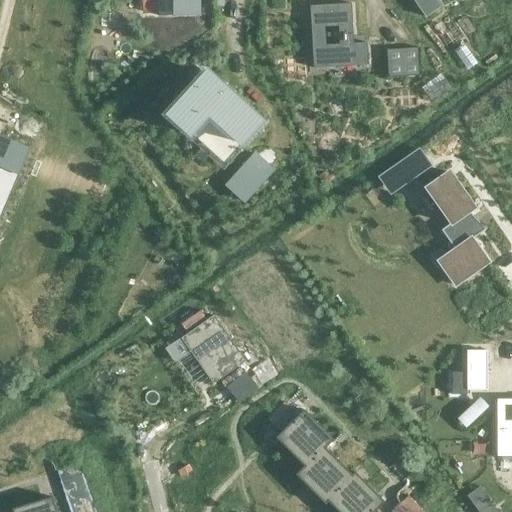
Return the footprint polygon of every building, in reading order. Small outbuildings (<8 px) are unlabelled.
[(200,0),(158,0),(159,17),(201,17),(200,0)] [(434,0),(413,0),(426,18),(440,8),(434,0)] [(313,69),(368,65),(367,43),(353,44),(351,4),(310,7),(313,69)] [(419,47),(387,49),(388,78),(421,76),(419,47)] [(169,117),(190,136),(209,116),(242,145),(261,124),(207,74),(169,117)] [(0,199),(23,146),(0,135),(0,199)] [(419,150),(393,169),(404,185),(430,167),(419,150)] [(237,173),(226,184),(245,201),(272,171),(261,160),(244,178),(237,173)] [(449,173),(426,189),(451,224),(441,231),(455,250),(439,262),(455,286),(488,263),(472,240),(482,233),(468,213),(475,209),(449,173)] [(213,385),(246,362),(214,316),(181,339),(213,385)] [(165,355),(174,370),(184,365),(175,350),(165,355)] [(487,354),(467,355),(467,387),(487,386),(487,354)] [(511,400),(497,400),(497,456),(511,456),(511,400)] [(276,438),(304,467),(296,475),(297,476),(333,440),(304,410),(276,438)] [(297,476),(325,504),(356,474),(355,473),(352,476),(325,449),(334,440),(333,440),(297,476)] [(356,474),(325,504),(326,505),(329,502),(338,511),(375,511),(385,503),(356,474)] [(57,511),(53,498),(13,510),(14,511),(57,511)] [(497,511),(489,500),(477,509),(478,511),(497,511)]
